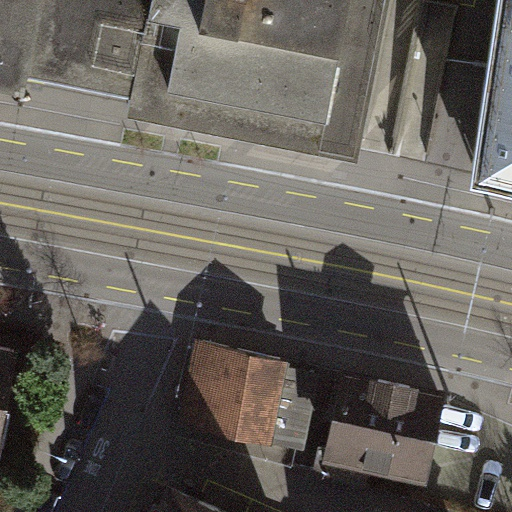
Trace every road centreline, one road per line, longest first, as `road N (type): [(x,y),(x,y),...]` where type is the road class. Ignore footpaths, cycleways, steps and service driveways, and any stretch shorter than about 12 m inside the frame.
road 1 (tertiary): [(511,255),(0,152)]
road 2 (tertiary): [(158,282),(511,355)]
road 3 (residential): [(158,282),(136,363),(70,511)]
road 4 (tertiary): [(0,254),(158,282)]
